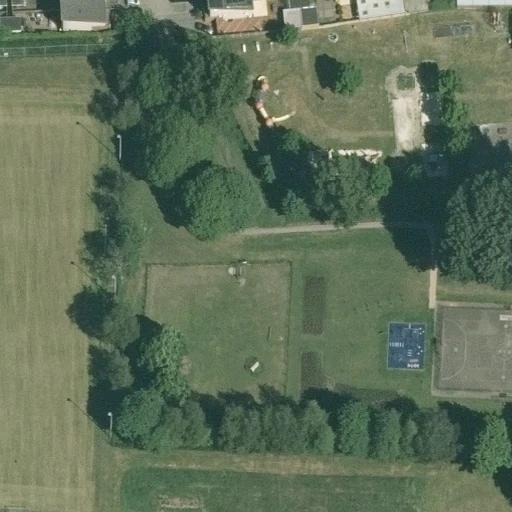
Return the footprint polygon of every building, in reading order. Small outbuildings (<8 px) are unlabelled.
[(21,0),(11,0),(12,9),(22,9),(21,0)] [(102,0),(60,0),(61,14),(100,12),(100,5),(103,5),(102,0)] [(249,0),(233,0),(210,2),(211,9),(203,10),(204,23),(251,18),(249,0)] [(298,0),(290,0),(288,0),(289,14),(299,13),(300,13),(298,0)] [(298,0),(300,13),(310,11),(308,0),(298,0)] [(511,0),(456,0),(457,10),(511,9),(511,0)] [(310,12),(310,11),(300,13),(299,13),(302,31),(318,29),(316,11),(310,12)] [(100,12),(61,14),(62,34),(109,31),(108,18),(100,18),(100,12)] [(10,21),(0,21),(0,35),(10,35),(10,21)] [(10,21),(10,35),(21,35),(20,21),(10,21)] [(511,44),(493,45),(493,58),(511,57),(511,44)] [(143,65),(133,65),(132,80),(142,80),(143,65)] [(445,96),(446,119),(462,117),(461,95),(445,96)] [(134,119),(134,112),(135,96),(125,96),(124,120),(134,120),(134,119)]
